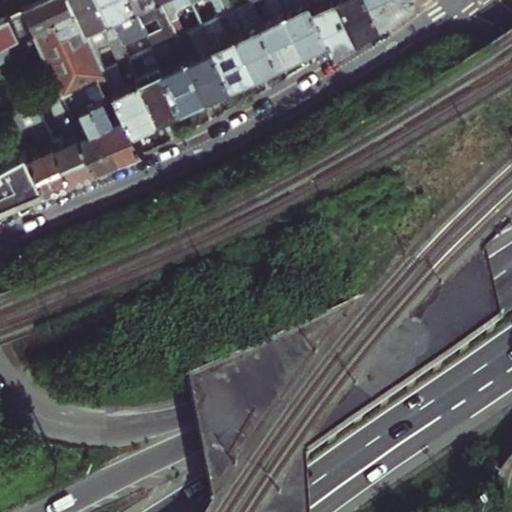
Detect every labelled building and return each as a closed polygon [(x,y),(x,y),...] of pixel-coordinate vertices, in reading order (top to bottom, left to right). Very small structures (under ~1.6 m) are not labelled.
[(59,88),(61,93),(73,87),(84,83),(96,76),(108,71),(105,66),(95,45),(74,0),(35,0),(21,6),(31,26),(59,88)] [(74,0),(95,45),(109,39),(118,60),(129,54),(123,40),(104,0),(74,0)] [(146,29),(143,22),(132,0),(104,0),(123,40),(146,29)] [(132,0),(143,22),(159,15),(162,16),(165,24),(148,32),(153,44),(178,32),(171,17),(162,0),(132,0)] [(178,6),(189,0),(162,0),(171,17),(178,14),(176,9),(178,6)] [(210,0),(213,0),(220,13),(227,10),(222,0),(192,0),(195,7),(210,0)] [(222,0),(227,10),(235,6),(232,0),(222,0)] [(251,0),(248,0),(235,6),(227,10),(255,71),(268,65),(279,60),(251,0)] [(281,0),(251,0),(279,60),(291,54),(304,49),(281,0)] [(311,0),(281,0),(304,49),(319,41),(328,37),(311,0)] [(339,0),(311,0),(328,37),(334,51),(348,43),(357,38),(339,0)] [(368,0),(339,0),(357,38),(370,29),(379,23),(368,0)] [(368,0),(379,23),(412,1),(412,0),(368,0)] [(0,42),(31,26),(21,6),(0,15),(0,42)] [(220,13),(202,21),(230,83),(243,77),(255,71),(227,10),(220,13)] [(178,14),(171,17),(178,32),(185,29),(178,14)] [(185,29),(178,32),(206,94),(220,87),(230,83),(202,21),(185,29)] [(178,32),(153,44),(182,105),(195,99),(206,94),(178,32)] [(153,44),(129,54),(158,116),(173,109),(182,105),(153,44)] [(146,121),(158,116),(129,54),(118,60),(105,66),(108,71),(125,109),(133,127),(146,121)] [(133,127),(125,109),(114,114),(96,76),(84,83),(101,120),(99,121),(108,142),(112,140),(120,159),(134,153),(143,150),(133,127)] [(101,120),(84,83),(73,87),(91,125),(79,131),(96,168),(111,163),(120,159),(112,140),(108,142),(99,121),(101,120)] [(64,135),(54,140),(71,178),(88,172),(96,168),(79,131),(61,93),(59,88),(35,98),(41,113),(52,109),(64,135)] [(39,142),(27,148),(46,189),(62,182),(71,178),(54,140),(41,113),(35,98),(10,109),(21,135),(33,130),(39,142)] [(26,146),(3,159),(8,171),(0,174),(0,207),(46,189),(27,148),(26,146)] [(0,174),(8,171),(3,159),(0,160),(0,174)]
